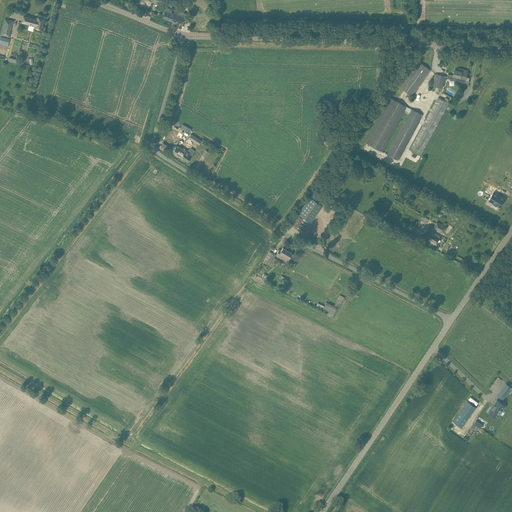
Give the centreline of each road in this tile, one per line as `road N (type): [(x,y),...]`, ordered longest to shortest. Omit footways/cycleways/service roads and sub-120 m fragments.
road 1 (unclassified): [(511,47),(183,35)]
road 2 (unclassified): [(280,232),(155,145),(183,35)]
road 3 (track): [(155,145),(135,156),(0,330)]
road 4 (unclassified): [(322,511),(451,320)]
road 5 (unclassified): [(451,320),(280,232)]
road 6 (unclassified): [(280,232),(366,98)]
